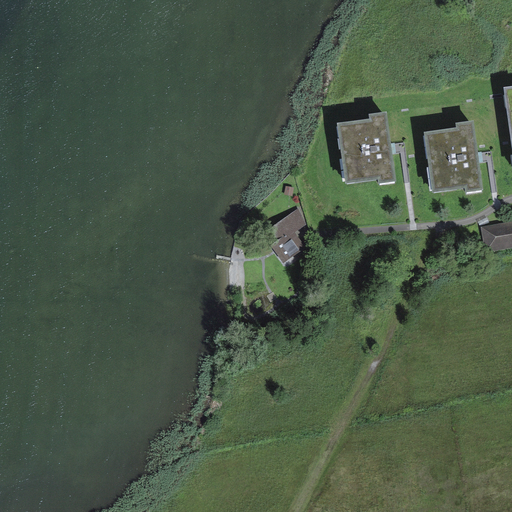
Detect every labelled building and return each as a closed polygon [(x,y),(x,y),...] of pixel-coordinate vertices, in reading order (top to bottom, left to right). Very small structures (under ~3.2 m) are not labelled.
[(511,97),(503,98),(511,172),(511,97)] [(366,128),(335,132),(342,186),(376,182),(377,188),(390,186),(386,152),(382,119),(365,121),(366,128)] [(453,135),(423,139),(429,193),(464,189),(465,195),(478,193),(474,160),(470,126),(453,128),(453,135)] [(304,226),(294,211),(271,227),(281,241),(269,249),(280,264),(302,250),(292,235),(304,226)] [(511,223),(481,228),(485,254),(511,249),(511,223)]
